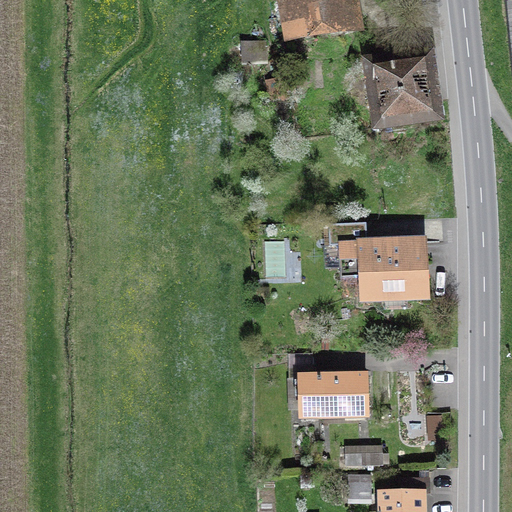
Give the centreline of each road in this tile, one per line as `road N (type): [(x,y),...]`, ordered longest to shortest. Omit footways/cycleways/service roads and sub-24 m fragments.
road 1 (secondary): [(484,357),(463,0)]
road 2 (secondary): [(483,511),(484,357)]
road 3 (residential): [(362,362),(484,357)]
